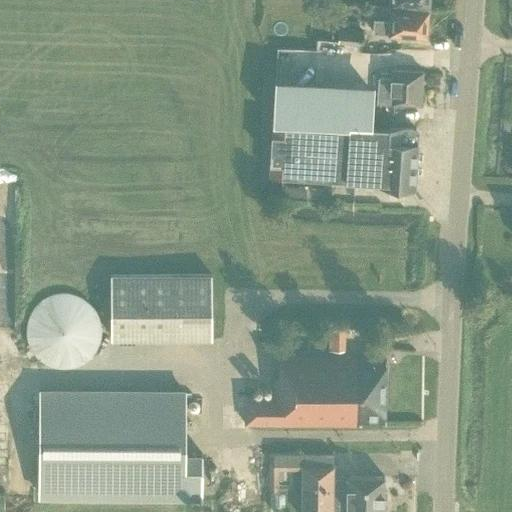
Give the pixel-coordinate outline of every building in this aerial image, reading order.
[(427,7),(389,6),(388,21),(372,20),(371,33),(388,34),(425,36),(427,7)] [(361,30),(338,29),(337,43),(360,44),(361,30)] [(420,103),(422,70),(388,68),(388,77),(377,77),(376,100),(390,101),(390,102),(420,103)] [(274,77),(271,119),(372,125),(374,83),(274,77)] [(372,125),(271,122),(268,173),(292,175),(368,179),(368,176),(379,176),(379,184),(414,187),(417,143),(403,142),(404,127),(372,125)] [(212,338),(211,273),(110,273),(110,338),(212,338)] [(86,300),(74,294),(65,292),(54,293),(46,296),(39,300),(33,307),(29,313),(27,322),(26,329),(26,336),(28,343),(31,348),(36,354),(44,361),(53,365),(64,366),(74,364),(84,360),(92,352),(97,343),(99,335),(100,325),(97,316),(95,310),(91,305),(86,300)] [(345,326),(329,326),(329,349),(345,349),(345,326)] [(384,421),(385,359),(356,358),(356,355),(279,354),(278,373),(273,373),(273,394),(244,394),(244,423),(359,423),(359,420),(384,421)] [(202,452),(184,452),(184,394),(40,393),(38,492),(202,493),(202,452)] [(302,463),(302,452),(282,452),(282,463),(302,463)] [(236,489),(257,486),(252,457),(231,460),(236,489)] [(333,482),(333,464),(301,464),(300,511),(382,511),(383,476),(345,475),(345,482),(333,482)]
